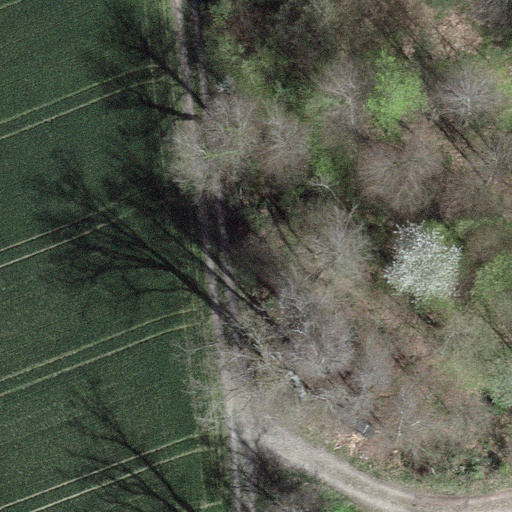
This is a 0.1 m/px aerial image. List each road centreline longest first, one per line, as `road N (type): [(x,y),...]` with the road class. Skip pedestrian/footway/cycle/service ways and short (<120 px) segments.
road 1 (track): [(239,511),(186,0)]
road 2 (track): [(511,502),(488,510),(325,487),(225,392)]
